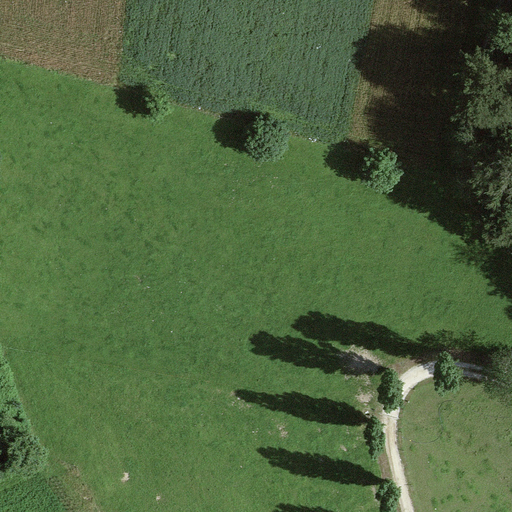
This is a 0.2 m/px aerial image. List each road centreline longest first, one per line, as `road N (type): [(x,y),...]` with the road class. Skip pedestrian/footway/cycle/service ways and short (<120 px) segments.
road 1 (track): [(511,380),(443,367),(403,385),(390,429),(408,511)]
road 2 (track): [(506,0),(469,121),(478,168),(511,219)]
